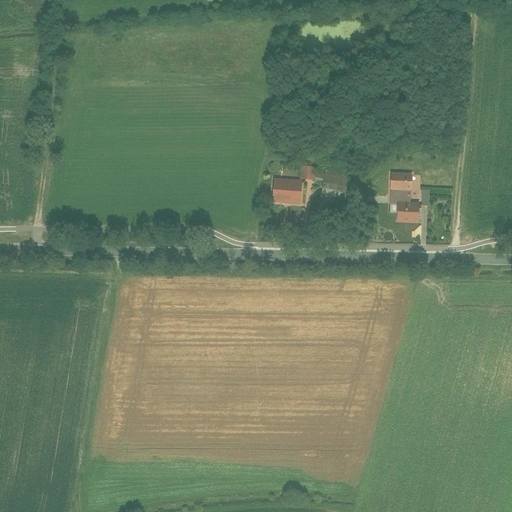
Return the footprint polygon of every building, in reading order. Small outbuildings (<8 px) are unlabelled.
[(392,174),(391,189),(398,189),(411,190),(412,175),(392,174)] [(329,207),(376,209),(377,192),(331,190),(331,182),(314,181),(314,193),(330,194),(329,207)] [(275,183),(274,208),(301,209),(302,184),(275,183)] [(411,190),(398,189),(397,222),(418,222),(418,204),(411,204),(411,190)] [(421,189),(421,207),(436,207),(436,189),(421,189)]
